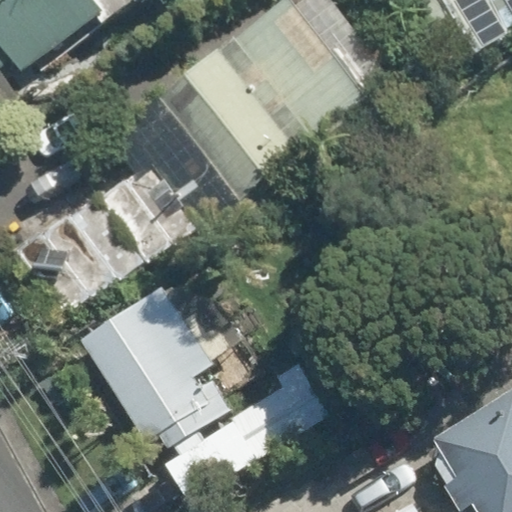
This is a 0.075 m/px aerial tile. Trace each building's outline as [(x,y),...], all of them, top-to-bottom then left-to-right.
[(0,0),(0,127),(6,127),(41,105),(19,71),(38,60),(47,75),(132,20),(136,29),(169,7),(170,0),(0,0)] [(156,173),(38,256),(82,319),(216,225),(226,239),(269,209),(263,203),(406,102),(399,91),(413,81),(356,0),(334,0),(133,140),(156,173)] [(511,0),(426,0),(472,75),(511,50),(511,0)] [(298,366),(276,379),(284,391),(205,441),(199,432),(230,412),(214,387),(206,392),(195,376),(251,341),(223,298),(176,288),(87,344),(188,504),(326,417),(322,411),(349,395),(329,363),(306,379),(298,366)] [(511,511),(511,412),(461,441),(472,462),(458,469),(481,511),(487,511),(500,506),(503,511),(511,511)]
